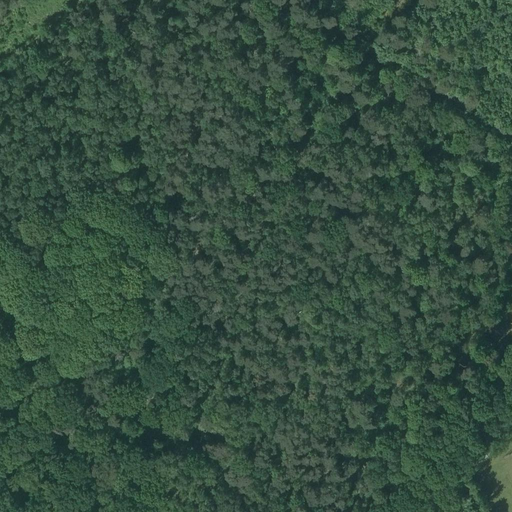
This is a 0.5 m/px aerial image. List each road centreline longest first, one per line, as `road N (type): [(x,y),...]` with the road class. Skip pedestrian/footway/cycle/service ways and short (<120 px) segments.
road 1 (track): [(0,413),(396,71)]
road 2 (track): [(358,511),(511,379)]
road 3 (track): [(271,0),(396,71)]
road 4 (track): [(511,137),(396,71)]
